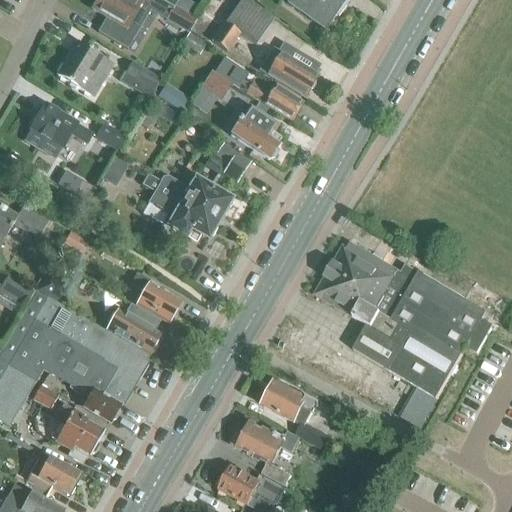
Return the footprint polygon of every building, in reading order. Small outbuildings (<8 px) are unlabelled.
[(99,0),(93,12),(111,22),(102,37),(126,51),(150,11),(131,0),(99,0)] [(181,0),(177,0),(173,8),(179,12),(190,19),(195,9),(181,0)] [(212,44),(226,54),(237,38),(240,40),(259,11),(242,0),(226,24),(215,17),(227,0),(226,0),(211,0),(193,30),(212,44)] [(289,0),(286,5),(324,33),(347,0),(289,0)] [(190,33),(196,23),(190,19),(179,12),(173,23),(190,33)] [(198,55),(205,44),(188,34),(181,45),(198,55)] [(92,100),(112,67),(78,45),(57,79),(92,100)] [(258,73),(304,101),(310,91),(313,92),(317,84),(315,82),(317,79),(314,77),(319,69),(286,49),(280,57),(274,53),(268,63),(265,62),(258,73)] [(132,64),(125,76),(152,94),(160,80),(132,64)] [(230,87),(211,74),(202,91),(220,102),(230,87)] [(251,84),(243,95),(258,104),(267,110),(291,126),(303,107),(275,89),(270,96),(251,84)] [(157,95),(184,113),(191,102),(164,85),(157,95)] [(261,119),(267,110),(258,104),(252,113),(261,119)] [(38,151),(54,160),(60,150),(62,151),(71,136),(86,146),(92,136),(77,127),(77,126),(45,106),(30,132),(31,133),(25,143),(38,151)] [(278,130),(257,116),(247,110),(230,138),(239,144),(269,163),(277,151),(275,150),(281,142),(273,137),(278,130)] [(154,118),(146,113),(139,125),(146,130),(154,118)] [(102,128),(94,140),(117,154),(125,141),(102,128)] [(229,165),(222,176),(236,185),(249,165),(223,147),(216,157),(229,165)] [(130,169),(114,160),(101,182),(117,192),(130,169)] [(166,202),(169,197),(218,226),(231,203),(213,193),(215,189),(199,180),(203,173),(181,160),(175,169),(183,174),(181,177),(195,185),(191,193),(168,179),(163,181),(161,184),(149,177),(142,188),(159,197),(159,198),(166,202)] [(93,194),(83,187),(76,199),(86,205),(93,194)] [(208,242),(218,226),(169,197),(166,202),(159,198),(156,196),(149,208),(168,219),(164,225),(171,229),(170,230),(185,239),(190,232),(208,242)] [(25,205),(19,216),(17,219),(0,209),(0,250),(14,227),(25,234),(38,242),(50,220),(25,205)] [(89,241),(72,231),(65,244),(82,254),(89,241)] [(392,260),(359,241),(343,270),(399,302),(421,264),(398,250),(392,260)] [(378,340),(399,302),(343,270),(327,298),(360,317),(355,327),(378,340)] [(145,294),(137,308),(168,326),(180,305),(159,293),(161,289),(141,277),(135,288),(145,294)] [(34,296),(9,281),(9,280),(1,293),(27,309),(34,296)] [(56,304),(61,295),(41,283),(35,292),(56,304)] [(489,329),(502,307),(466,287),(454,309),(489,329)] [(0,424),(10,430),(37,384),(44,372),(71,388),(70,390),(90,401),(83,412),(110,427),(148,361),(36,296),(0,357),(0,424)] [(438,306),(449,311),(453,304),(442,298),(438,306)] [(427,308),(417,302),(413,309),(423,315),(427,308)] [(125,317),(123,316),(117,312),(104,333),(150,360),(162,339),(154,334),(160,324),(131,307),(125,317)] [(454,309),(442,330),(430,352),(466,372),(478,350),(489,329),(454,309)] [(298,350),(342,374),(357,348),(313,323),(298,350)] [(394,356),(401,360),(407,350),(400,346),(394,356)] [(409,346),(407,350),(401,360),(397,367),(412,375),(423,354),(409,346)] [(438,362),(423,354),(412,375),(427,383),(438,362)] [(275,385),(263,409),(294,425),(299,427),(295,438),(300,441),(319,451),(327,436),(308,426),(309,424),(318,407),(275,385)] [(57,397),(40,387),(31,402),(49,411),(57,397)] [(84,418),(64,406),(55,421),(66,427),(56,445),(72,454),(70,459),(82,466),(87,457),(91,459),(105,435),(82,422),(84,418)] [(252,428),(239,450),(267,466),(262,476),(285,488),(286,489),(293,477),(291,477),(272,466),(281,450),(291,456),(296,448),(300,441),(295,438),(288,434),(286,438),(273,430),(271,434),(254,424),(252,428)] [(24,488),(46,500),(52,489),(67,498),(78,478),(42,457),(24,488)] [(230,469),(217,491),(247,508),(248,506),(258,511),(271,511),(276,505),(284,491),(275,486),(260,477),(257,484),(230,469)] [(56,511),(30,497),(31,496),(13,486),(0,508),(0,511),(56,511)] [(360,499),(353,511),(368,511),(372,505),(360,499)]
